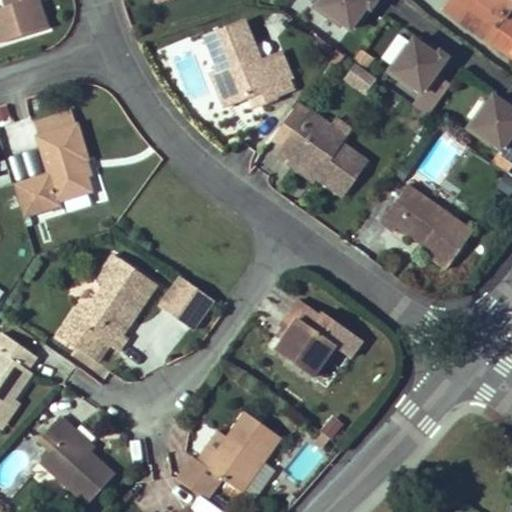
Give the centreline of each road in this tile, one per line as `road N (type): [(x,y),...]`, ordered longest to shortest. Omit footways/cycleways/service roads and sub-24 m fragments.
road 1 (residential): [(294,224),(176,143),(110,43)]
road 2 (residential): [(320,511),(487,331)]
road 3 (residential): [(294,224),(152,415)]
road 4 (residential): [(487,331),(294,224)]
